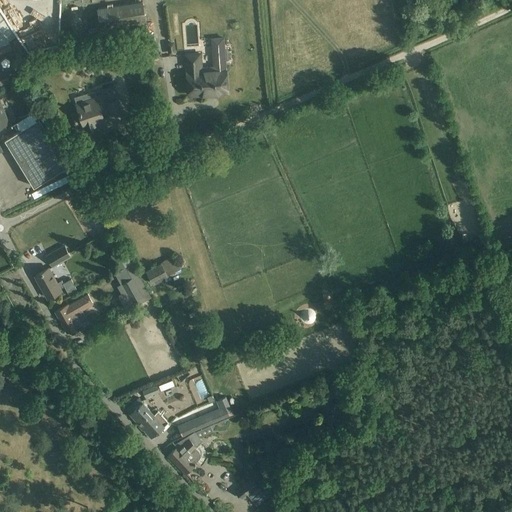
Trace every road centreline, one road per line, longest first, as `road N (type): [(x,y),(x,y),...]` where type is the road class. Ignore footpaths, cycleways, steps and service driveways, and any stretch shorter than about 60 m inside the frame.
road 1 (unclassified): [(216,511),(77,367),(0,231)]
road 2 (unclassified): [(0,230),(257,110)]
road 3 (track): [(257,110),(511,3)]
